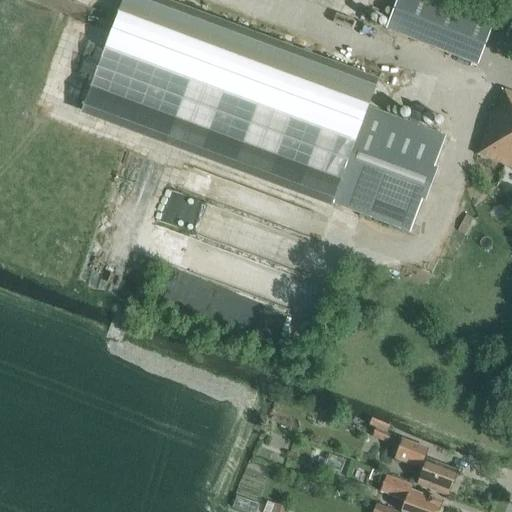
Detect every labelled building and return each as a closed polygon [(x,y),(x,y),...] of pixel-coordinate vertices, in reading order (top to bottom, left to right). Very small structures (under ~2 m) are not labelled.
[(375,89),(138,0),(123,0),(83,108),(196,150),(332,201),(410,232),(445,138),(368,109),(375,89)] [(420,0),(398,0),(386,30),(477,66),(491,27),(420,0)] [(499,110),(494,108),(477,156),(511,168),(511,95),(505,93),(499,110)] [(204,193),(196,223),(234,234),(223,272),(307,295),(326,227),(204,193)] [(352,224),(355,215),(337,209),(334,218),(352,224)] [(366,429),(374,433),(374,432),(387,437),(389,430),(370,422),(366,429)] [(389,438),(387,437),(374,432),(374,433),(371,440),(386,446),(389,438)] [(416,485),(418,486),(448,497),(457,473),(423,460),(426,451),(401,442),(395,461),(421,471),(416,485)] [(333,446),(331,462),(349,464),(350,448),(333,446)] [(380,493),(406,502),(402,511),(438,511),(442,503),(411,491),(413,485),(386,476),(380,493)] [(286,511),(288,509),(274,504),(274,505),(266,502),(262,511),(286,511)]
